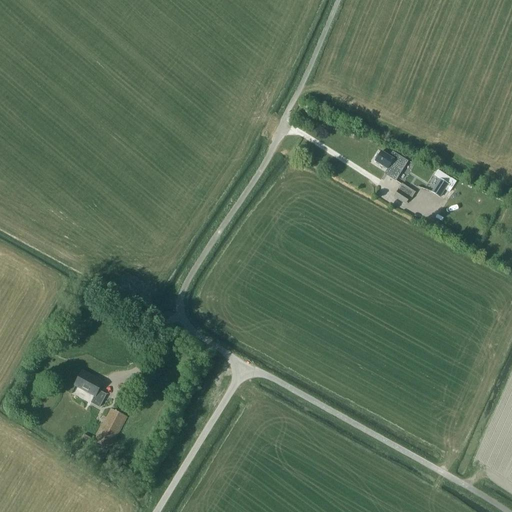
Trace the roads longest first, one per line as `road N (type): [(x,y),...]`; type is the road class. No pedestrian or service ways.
road 1 (unclassified): [(246,368),(173,315),(282,133),(338,0)]
road 2 (unclassified): [(507,511),(246,368)]
road 3 (unclassified): [(158,511),(246,368)]
